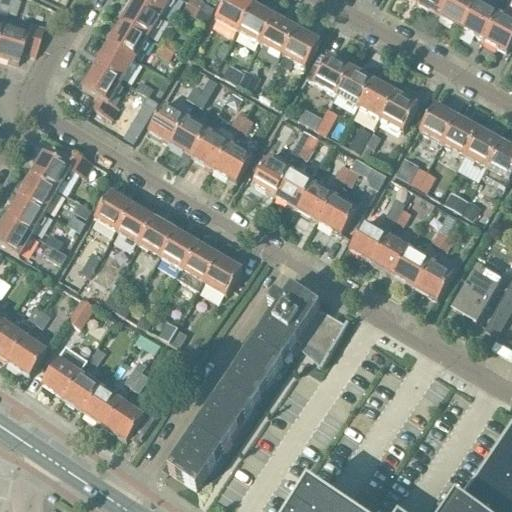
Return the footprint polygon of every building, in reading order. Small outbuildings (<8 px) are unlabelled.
[(0,14),(6,17),(10,2),(3,0),(2,0),(0,7),(0,14)] [(173,0),(136,0),(134,5),(162,21),(173,0)] [(210,20),(214,13),(204,7),(204,6),(193,0),(192,0),(188,7),(200,14),(210,20)] [(236,0),(228,0),(215,25),(238,37),(254,9),(236,0)] [(402,0),(419,9),(424,0),(402,0)] [(442,22),(454,0),(424,0),(419,9),(442,22)] [(464,34),(480,6),(468,0),(454,0),(442,22),(464,34)] [(498,0),(496,4),(505,9),(509,0),(498,0)] [(10,2),(6,17),(16,20),(20,5),(10,2)] [(162,21),(134,5),(121,27),(149,43),(162,21)] [(486,46),(502,18),(480,6),(464,34),(486,46)] [(200,14),(188,7),(183,15),(195,22),(200,14)] [(254,9),(238,37),(261,50),(276,22),(254,9)] [(511,23),(502,18),(486,46),(507,57),(511,48),(511,23)] [(283,62),(298,34),(276,22),(261,50),(283,62)] [(149,43),(121,27),(109,49),(136,65),(149,43)] [(34,62),(44,32),(29,28),(26,38),(2,31),(0,35),(0,63),(18,69),(21,58),(34,62)] [(305,74),(320,46),(298,34),(283,62),(305,74)] [(162,50),(174,58),(179,50),(167,42),(162,50)] [(224,64),(231,50),(223,45),(215,59),(224,64)] [(136,65),(109,49),(96,71),(123,87),(136,65)] [(174,58),(162,50),(157,58),(170,66),(174,58)] [(314,69),(306,83),(314,87),(313,88),(336,100),(351,73),(328,60),(322,73),(314,69)] [(123,87),(96,71),(83,93),(97,101),(91,113),(112,125),(120,113),(111,108),(123,87)] [(228,71),(222,82),(237,90),(243,79),(228,71)] [(359,113),(374,85),(351,73),(336,100),(359,113)] [(245,77),(239,89),(253,97),(259,85),(245,77)] [(210,83),(205,80),(197,93),(194,91),(187,104),(195,109),(210,84),(209,84),(210,83)] [(210,84),(195,109),(203,114),(218,89),(210,84)] [(136,94),(149,101),(154,93),(141,85),(136,94)] [(381,125),(396,97),(374,85),(359,113),(381,125)] [(265,93),(258,104),(269,110),(276,99),(265,93)] [(149,101),(136,94),(131,102),(144,109),(149,101)] [(396,97),(381,125),(403,137),(418,109),(396,97)] [(165,109),(149,136),(172,150),(188,122),(165,109)] [(434,109),(419,137),(442,149),(457,122),(434,109)] [(316,135),(326,141),(338,120),(328,114),(316,135)] [(238,118),(231,130),(238,135),(246,122),(239,118),(238,118)] [(193,162),(209,135),(188,122),(172,150),(193,162)] [(246,122),(238,135),(246,139),(253,126),(246,122)] [(464,161),(479,134),(457,122),(442,149),(464,161)] [(359,132),(348,153),(361,160),(366,151),(372,139),(359,132)] [(487,174),(502,146),(479,134),(464,161),(487,174)] [(215,175),(231,148),(209,135),(193,162),(215,175)] [(372,139),(366,151),(372,154),(374,155),(381,142),(373,138),(372,139)] [(298,144),(291,157),(299,161),(306,149),(299,145),(298,144)] [(511,151),(502,146),(487,174),(482,182),(505,195),(511,181),(511,151)] [(237,188),(253,161),(231,148),(215,175),(237,188)] [(306,149),(299,161),(307,166),(314,153),(306,149)] [(94,170),(66,154),(59,166),(44,157),(31,180),(59,196),(71,176),(86,184),(94,170)] [(262,158),(252,175),(259,179),(253,188),(275,202),(276,202),(292,175),(284,170),(269,161),(268,162),(262,158)] [(343,187),(351,174),(342,169),(334,182),(343,187)] [(418,193),(427,177),(418,172),(409,189),(418,193)] [(351,174),(343,187),(351,191),(358,179),(351,174)] [(292,175),(276,202),(298,215),(314,187),(292,175)] [(427,177),(418,193),(428,199),(437,183),(427,177)] [(59,196),(31,180),(18,202),(46,218),(59,196)] [(319,227),(336,200),(314,187),(298,215),(319,227)] [(336,200),(319,227),(342,240),(358,213),(362,205),(340,192),(336,200)] [(117,236),(132,209),(110,196),(95,223),(117,236)] [(452,197),(445,210),(449,212),(461,219),(468,206),(452,197)] [(46,218),(18,202),(6,223),(33,240),(46,218)] [(395,204),(384,223),(394,229),(395,227),(403,214),(405,210),(395,204)] [(468,206),(461,219),(473,225),(480,213),(468,206)] [(139,250),(155,223),(132,209),(117,236),(139,250)] [(403,214),(395,227),(403,232),(411,219),(403,214)] [(72,221),(67,230),(80,237),(85,228),(72,221)] [(0,232),(0,250),(20,262),(33,240),(6,223),(0,232)] [(161,262),(176,235),(155,223),(139,250),(161,262)] [(365,226),(349,254),(372,268),(388,240),(365,226)] [(183,275),(198,248),(176,235),(161,262),(183,275)] [(446,240),(440,236),(439,235),(432,248),(439,252),(447,240),(446,240)] [(46,247),(53,252),(59,255),(64,247),(51,239),(46,247)] [(394,280),(410,252),(388,240),(372,268),(394,280)] [(447,240),(439,252),(448,257),(455,245),(447,240)] [(204,288),(220,261),(198,248),(183,275),(204,288)] [(60,271),(67,260),(59,255),(53,252),(47,263),(60,271)] [(416,293),(432,265),(410,252),(394,280),(416,293)] [(92,257),(80,278),(89,283),(101,262),(92,257)] [(220,261),(204,288),(227,301),(243,274),(220,261)] [(438,306),(454,278),(432,265),(416,293),(438,306)] [(493,302),(502,286),(498,284),(482,275),(477,271),(452,315),(477,329),(493,302)] [(498,339),(511,313),(511,284),(500,306),(485,334),(496,340),(497,341),(498,339)] [(3,285),(0,289),(0,304),(0,305),(10,290),(3,285)] [(96,304),(102,293),(88,285),(81,296),(96,304)] [(284,305),(277,316),(231,384),(226,390),(199,430),(192,440),(178,462),(176,464),(170,474),(168,475),(169,476),(197,495),(208,479),(290,357),(291,356),(297,347),(302,349),(326,363),(345,330),(319,315),(320,313),(292,293),(284,305)] [(112,297),(104,310),(125,323),(133,310),(112,297)] [(95,312),(83,304),(68,326),(80,334),(95,312)] [(35,328),(40,321),(43,316),(35,311),(27,323),(35,328)] [(0,334),(6,327),(10,320),(0,314),(0,334)] [(43,316),(40,321),(35,328),(43,333),(51,321),(43,316)] [(136,330),(147,336),(152,326),(142,320),(136,330)] [(18,335),(6,327),(0,334),(0,361),(9,367),(27,341),(32,334),(23,328),(18,335)] [(169,348),(177,334),(168,329),(160,343),(169,348)] [(177,334),(169,348),(179,354),(187,340),(177,334)] [(27,341),(9,367),(31,382),(48,355),(27,341)] [(42,390),(64,404),(81,378),(88,368),(67,353),(42,390)] [(98,353),(90,365),(97,370),(105,358),(98,353)] [(132,393),(142,378),(135,373),(125,388),(132,393)] [(85,418),(103,392),(81,378),(64,404),(85,418)] [(142,378),(132,393),(139,398),(149,383),(142,378)] [(106,433),(124,406),(103,392),(85,418),(106,433)] [(138,449),(158,419),(149,413),(144,420),(124,406),(106,433),(127,447),(129,443),(138,449)] [(309,492),(295,511),(511,511),(511,442),(465,511),(348,511),(323,495),(320,499),(309,492)]
